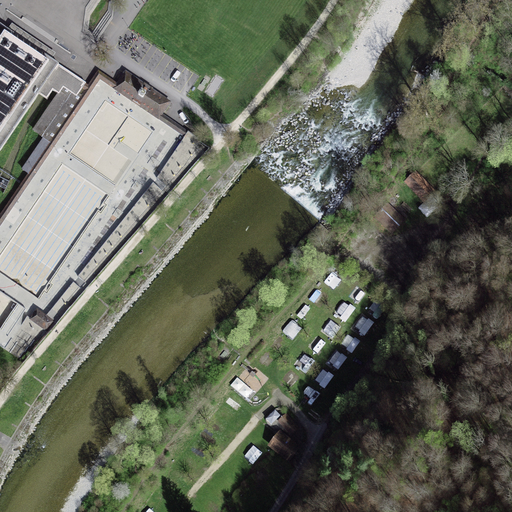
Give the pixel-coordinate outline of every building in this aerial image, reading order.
[(0,151),(39,94),(46,100),(53,90),(59,95),(61,92),(65,85),(82,97),(89,86),(86,84),(86,83),(85,83),(82,88),(56,69),(59,65),(58,65),(45,56),(44,56),(41,60),(36,56),(38,52),(35,56),(30,52),(32,48),(29,52),(24,48),(26,44),(23,47),(17,43),(20,40),(17,43),(11,39),(14,36),(13,35),(14,35),(0,25),(0,151)] [(29,174),(0,217),(0,225),(100,79),(115,89),(118,85),(98,72),(89,86),(82,97),(77,103),(61,92),(59,95),(34,131),(44,138),(23,170),(29,174)] [(158,119),(161,115),(169,103),(126,73),(118,85),(115,89),(158,119)] [(511,89),(505,83),(501,87),(511,98),(511,89)] [(82,97),(65,85),(61,92),(77,103),(82,97)] [(46,316),(53,321),(187,160),(200,141),(161,115),(158,119),(186,137),(157,180),(46,316)] [(435,192),(415,174),(407,182),(426,201),(435,192)] [(406,222),(389,204),(377,216),(394,233),(406,222)] [(53,321),(46,316),(37,310),(30,319),(47,330),(53,321)] [(297,428),(286,416),(280,421),(291,434),(297,428)] [(298,448),(280,434),(271,445),(289,459),(298,448)]
